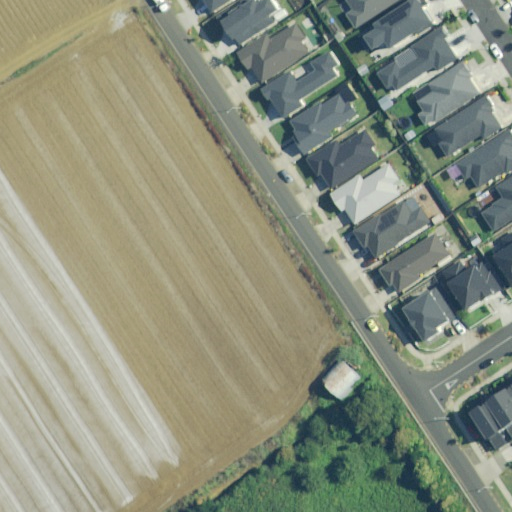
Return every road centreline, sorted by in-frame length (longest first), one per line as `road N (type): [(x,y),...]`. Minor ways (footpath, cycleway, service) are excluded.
road 1 (unclassified): [(415,403),(154,0)]
road 2 (unknown): [(114,0),(0,80)]
road 3 (unclassified): [(489,511),(415,403)]
